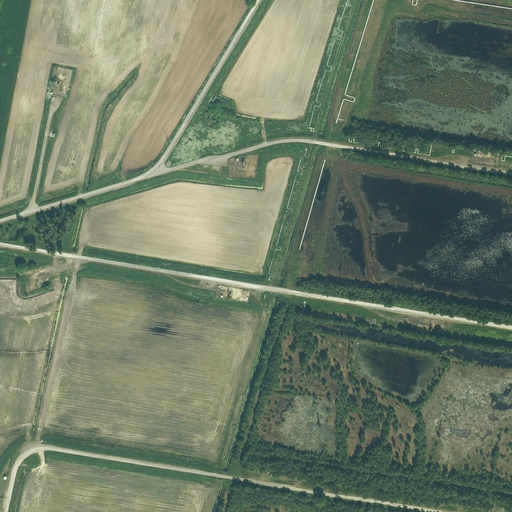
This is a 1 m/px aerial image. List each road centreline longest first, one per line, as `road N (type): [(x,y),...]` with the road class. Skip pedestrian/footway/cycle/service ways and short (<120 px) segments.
road 1 (track): [(511,326),(0,243)]
road 2 (track): [(7,511),(22,455),(48,445),(457,511)]
road 3 (track): [(141,176),(301,137),(511,171)]
road 4 (track): [(141,176),(166,154),(258,0)]
road 5 (track): [(0,220),(141,176)]
road 6 (track): [(31,210),(51,112),(68,72)]
